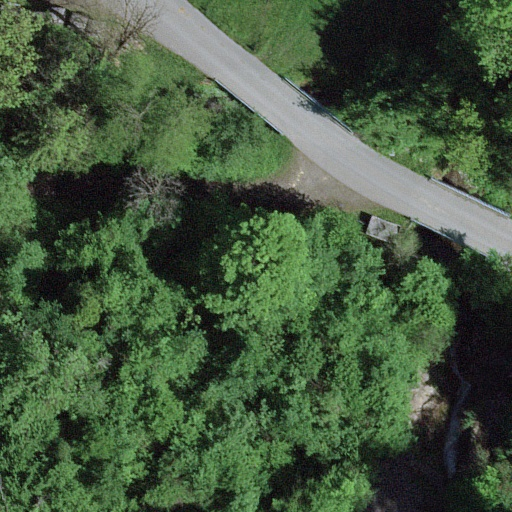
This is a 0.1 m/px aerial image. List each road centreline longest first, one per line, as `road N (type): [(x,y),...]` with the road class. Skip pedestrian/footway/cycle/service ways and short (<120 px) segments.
road 1 (unclassified): [(157,0),(264,99),(511,240)]
road 2 (track): [(328,141),(269,188),(167,184),(0,196)]
